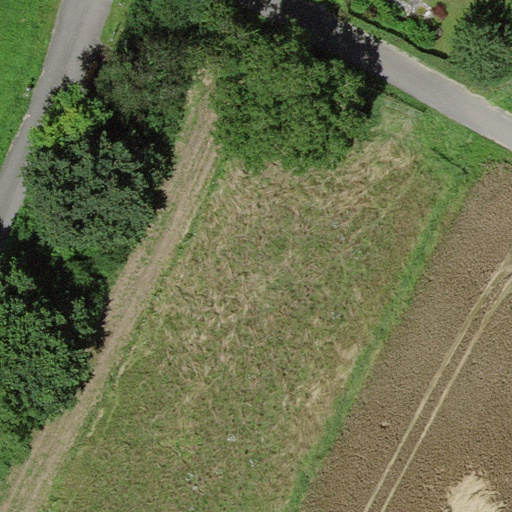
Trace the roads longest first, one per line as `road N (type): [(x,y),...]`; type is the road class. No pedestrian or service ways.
road 1 (track): [(271,0),(511,131)]
road 2 (track): [(88,0),(0,212)]
